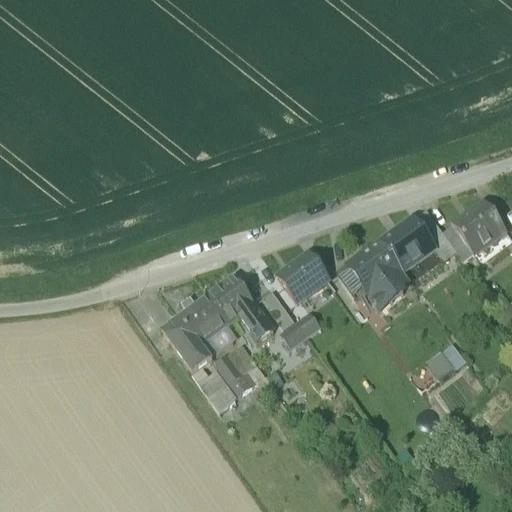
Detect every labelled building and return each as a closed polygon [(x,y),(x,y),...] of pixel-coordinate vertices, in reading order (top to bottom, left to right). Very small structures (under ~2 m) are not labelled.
[(484,209),(451,232),(452,233),(465,251),(473,262),(505,238),(484,209)] [(427,219),(415,227),(431,249),(443,241),(442,240),(427,219)] [(380,248),(402,279),(435,255),(431,249),(415,227),(413,224),(380,248)] [(465,251),(452,233),(442,240),(443,241),(455,259),(465,251)] [(402,279),(380,248),(346,273),(348,275),(363,297),(368,303),(369,303),(402,279)] [(308,260),(277,283),(297,310),(327,287),(308,260)] [(363,297),(348,275),(338,283),(353,305),(363,297)] [(409,289),(402,279),(369,303),(379,317),(403,301),(399,296),(409,289)] [(234,285),(208,305),(227,332),(237,325),(256,351),(273,340),(234,285)] [(304,344),(295,331),(272,299),(262,306),(284,339),(280,341),(290,355),(304,344)] [(227,332),(208,305),(196,313),(187,320),(181,325),(190,340),(172,353),(192,382),(201,375),(212,368),(210,366),(200,352),(223,336),(227,332)] [(187,320),(196,313),(190,305),(181,312),(187,320)] [(310,321),(295,331),(304,344),(319,333),(310,321)] [(190,340),(181,325),(161,339),(172,353),(190,340)] [(233,350),(223,336),(200,352),(210,366),(233,350)] [(264,384),(242,353),(213,371),(236,404),(264,384)] [(447,369),(434,379),(441,387),(453,378),(447,369)] [(201,375),(192,382),(205,401),(193,410),(206,428),(234,408),(216,382),(210,386),(201,375)] [(295,484),(306,500),(315,493),(304,478),(295,484)] [(334,511),(338,511),(345,508),(338,498),(337,499),(331,490),(323,495),(334,511)]
